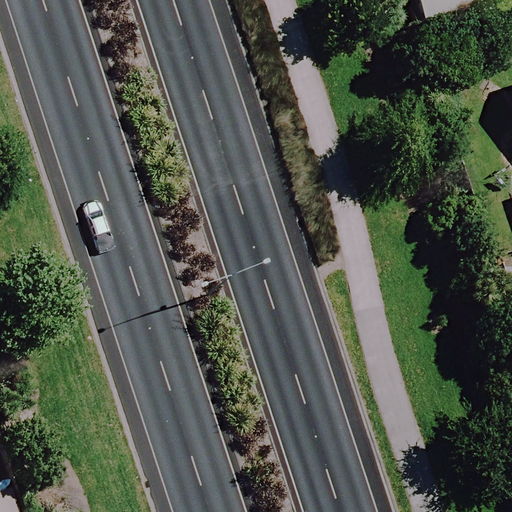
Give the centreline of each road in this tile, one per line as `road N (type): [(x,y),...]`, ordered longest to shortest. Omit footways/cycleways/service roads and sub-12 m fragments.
road 1 (primary): [(213,511),(46,0)]
road 2 (primary): [(186,0),(352,511)]
